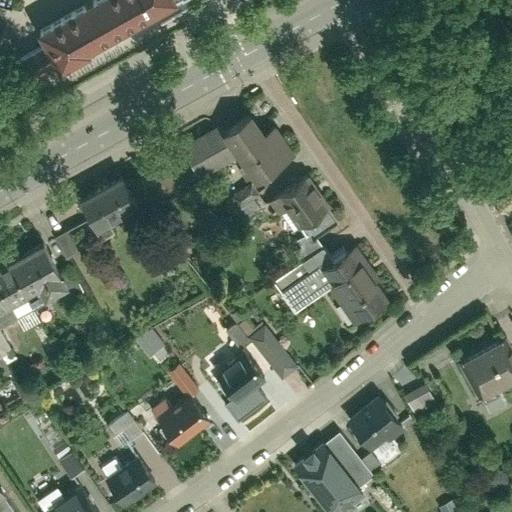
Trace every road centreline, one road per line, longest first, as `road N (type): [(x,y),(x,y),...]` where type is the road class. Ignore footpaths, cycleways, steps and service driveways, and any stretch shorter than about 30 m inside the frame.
road 1 (residential): [(505,263),(181,511)]
road 2 (tertiary): [(346,0),(0,193)]
road 3 (residential): [(346,0),(505,263)]
